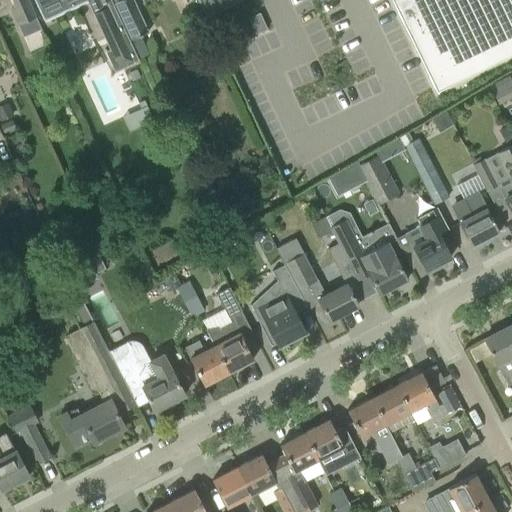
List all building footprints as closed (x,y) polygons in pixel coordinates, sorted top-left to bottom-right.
[(11,0),(16,11),(11,13),(16,24),(35,16),(27,0),(11,0)] [(33,0),(37,10),(57,0),(86,0),(111,51),(107,53),(115,70),(140,58),(131,40),(113,4),(111,0),(33,0)] [(133,0),(121,0),(113,4),(131,40),(148,32),(133,0)] [(198,0),(205,13),(233,0),(198,0)] [(511,0),(391,0),(436,91),(511,54),(511,0)] [(260,14),(249,19),(256,34),(266,29),(260,14)] [(490,88),(498,103),(511,96),(511,83),(510,79),(490,88)] [(137,103),(146,123),(152,120),(142,100),(137,103)] [(6,104),(0,106),(0,121),(12,116),(6,104)] [(511,136),(507,127),(499,131),(506,144),(511,140),(511,136)] [(511,144),(495,153),(511,184),(499,190),(511,214),(511,144)] [(410,158),(434,203),(448,196),(424,151),(410,158)] [(355,169),(375,206),(400,193),(380,156),(355,169)] [(472,164),(486,192),(499,185),(485,158),(472,164)] [(406,202),(412,214),(431,204),(425,192),(406,202)] [(464,201),(451,208),(458,222),(457,223),(461,229),(470,246),(498,232),(489,214),(478,193),(464,201)] [(424,271),(450,257),(438,233),(447,229),(435,208),(431,210),(434,217),(419,225),(417,226),(418,227),(405,234),(424,271)] [(344,221),(330,228),(337,243),(338,242),(348,262),(348,263),(357,279),(368,274),(379,294),(406,280),(393,255),(387,243),(362,256),(344,221)] [(283,264),(284,264),(303,302),(305,307),(318,300),(328,320),(357,305),(346,284),(324,295),(295,238),(275,248),(280,257),(283,264)] [(337,268),(347,263),(337,243),(326,248),(337,268)] [(85,260),(93,274),(104,268),(97,254),(85,260)] [(303,302),(284,264),(283,264),(271,270),(283,292),(252,308),(250,304),(249,304),(270,345),(271,345),(271,344),(274,342),(277,347),(305,332),(293,308),(303,302)] [(62,272),(69,289),(74,286),(73,283),(77,282),(70,268),(63,271),(62,272)] [(176,288),(184,302),(195,296),(187,283),(176,288)] [(216,294),(227,315),(240,308),(228,287),(216,294)] [(195,296),(184,302),(191,316),(202,310),(195,296)] [(156,322),(171,349),(183,343),(168,316),(156,322)] [(125,387),(110,357),(93,322),(65,336),(73,353),(76,354),(78,358),(77,361),(83,372),(85,373),(86,375),(86,378),(91,389),(96,390),(103,403),(79,415),(75,408),(58,417),(73,446),(89,437),(92,442),(123,426),(115,411),(119,409),(120,411),(134,404),(131,398),(132,397),(126,387),(125,387)] [(204,328),(213,345),(227,372),(252,359),(243,341),(242,339),(233,322),(226,325),(225,323),(218,327),(217,326),(204,328)] [(511,333),(508,326),(482,339),(507,386),(511,382),(511,333)] [(227,372),(213,345),(203,350),(198,340),(184,347),(189,357),(188,357),(193,367),(203,385),(227,372)] [(184,395),(163,355),(142,367),(137,367),(136,362),(135,360),(133,353),(130,347),(126,341),(107,351),(126,387),(132,397),(133,397),(132,395),(134,390),(136,385),(141,386),(154,411),(156,409),(161,410),(164,409),(168,408),(171,407),(169,402),(184,395)] [(420,372),(395,385),(409,412),(423,405),(427,413),(438,407),(420,372)] [(371,397),(385,424),(389,432),(413,419),(409,412),(395,385),(371,397)] [(448,387),(436,393),(447,412),(458,406),(448,387)] [(385,424),(371,397),(346,410),(360,437),(385,424)] [(16,432),(19,430),(28,447),(37,465),(49,458),(40,441),(31,424),(36,421),(29,407),(8,418),(16,432)] [(328,419),(303,432),(323,470),(348,457),(328,419)] [(0,488),(1,490),(28,476),(19,458),(15,451),(14,451),(4,432),(0,434),(0,456),(1,458),(0,458),(0,488)] [(279,445),(284,455),(275,459),(288,484),(302,511),(316,505),(304,480),(323,470),(303,432),(279,445)] [(423,439),(432,458),(433,457),(437,466),(438,468),(464,454),(457,440),(442,448),(434,433),(423,439)] [(396,459),(403,473),(415,467),(407,453),(396,459)] [(275,459),(266,464),(261,454),(236,467),(250,494),(273,482),(277,489),(273,491),(283,511),(301,511),(302,511),(288,484),(275,459)] [(415,467),(403,473),(412,491),(434,480),(429,470),(437,466),(433,457),(432,458),(415,467)] [(250,494),(236,467),(211,480),(225,507),(250,494)] [(447,488),(460,511),(487,498),(474,474),(447,488)] [(328,494),(335,508),(347,502),(340,488),(328,494)] [(205,511),(193,489),(168,502),(173,511),(205,511)] [(494,511),(487,498),(460,511),(459,511),(494,511)] [(173,511),(168,502),(148,511),(173,511)] [(352,511),(347,502),(335,508),(337,511),(352,511)]
